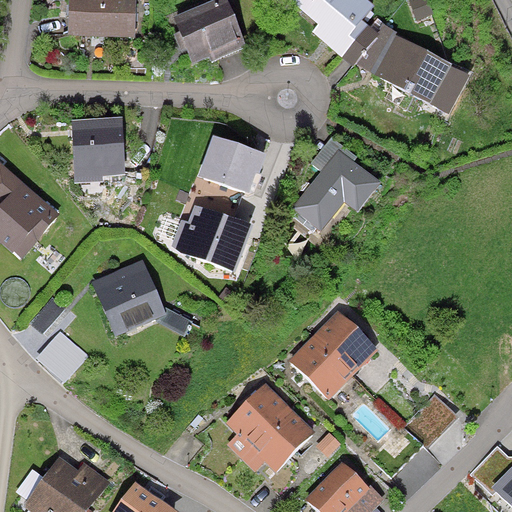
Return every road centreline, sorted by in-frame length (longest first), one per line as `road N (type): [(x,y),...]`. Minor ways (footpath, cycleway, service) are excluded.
road 1 (residential): [(12,365),(238,511)]
road 2 (residential): [(397,511),(511,403)]
